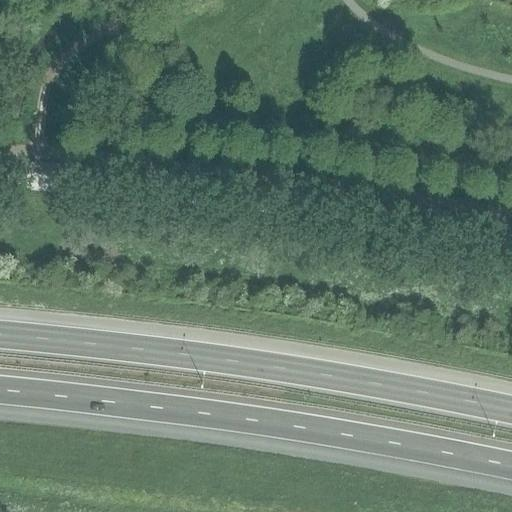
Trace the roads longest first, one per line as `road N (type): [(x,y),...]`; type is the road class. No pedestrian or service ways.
road 1 (motorway): [(0,390),(350,435),(511,466)]
road 2 (motorway): [(511,410),(283,368),(0,335)]
road 3 (tertiary): [(511,241),(318,205),(0,167)]
